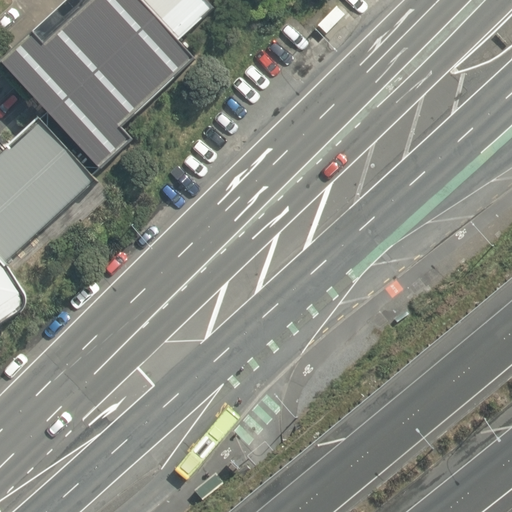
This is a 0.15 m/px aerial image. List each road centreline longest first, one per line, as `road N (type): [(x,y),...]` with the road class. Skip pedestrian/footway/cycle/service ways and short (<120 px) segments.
road 1 (primary): [(0,432),(439,0)]
road 2 (primary): [(406,194),(42,511)]
road 3 (motorway): [(290,511),(511,331)]
road 4 (primary): [(511,96),(406,194)]
